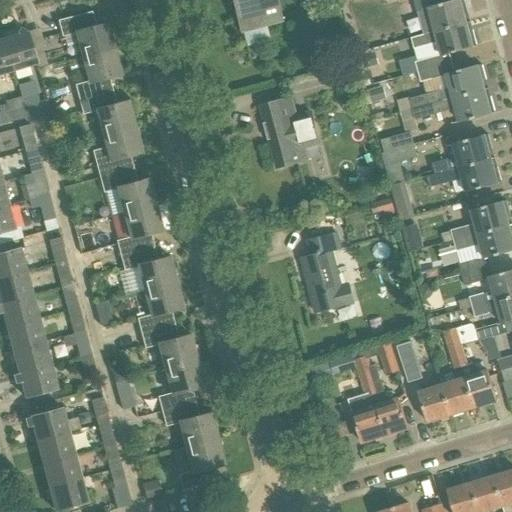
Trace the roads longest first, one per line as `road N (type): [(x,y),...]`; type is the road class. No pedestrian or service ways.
road 1 (secondary): [(284,501),(151,0)]
road 2 (residential): [(284,501),(511,433)]
